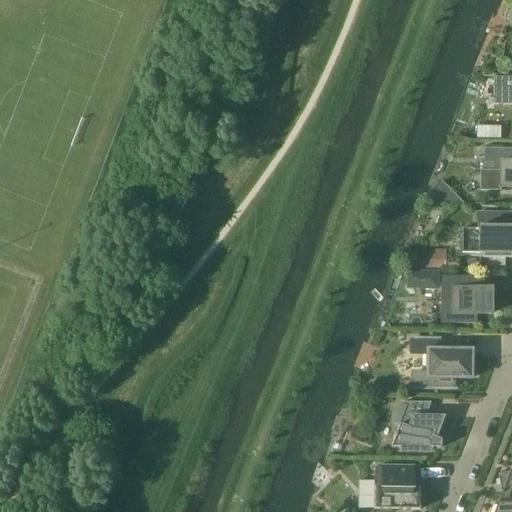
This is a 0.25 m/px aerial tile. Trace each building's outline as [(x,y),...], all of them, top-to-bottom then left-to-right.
[(511,77),(495,77),(495,106),(511,106),(511,77)] [(511,149),(484,149),(483,172),(479,172),(479,192),(499,192),(499,188),(511,188),(511,149)] [(511,214),(477,214),(476,229),(463,229),(463,254),(483,254),(483,259),(511,259),(511,254),(511,214)] [(445,268),(445,251),(418,250),(417,267),(445,268)] [(438,292),(439,274),(406,274),(406,292),(438,292)] [(491,290),(483,289),(465,289),(465,277),(441,277),(440,301),(442,301),(441,324),(456,324),(459,324),(477,325),(477,320),(477,315),(491,315),(491,290)] [(475,374),(475,357),(471,357),(471,352),(438,351),(438,341),(410,341),(410,355),(427,355),(426,375),(411,375),(411,389),(439,389),(439,391),(450,391),(450,389),(454,389),(454,379),(470,380),(470,374),(475,374)] [(441,449),(441,441),(435,438),(442,418),(423,418),(428,405),(401,405),(394,424),(399,426),(396,434),(394,434),(392,438),(394,438),(391,448),(401,449),(399,453),(429,453),(431,449),(441,449)] [(511,483),(511,465),(510,472),(498,474),(501,489),(503,489),(505,484),(511,483)] [(419,511),(420,489),(413,489),(413,469),(374,468),(374,510),(378,510),(378,511),(391,511),(392,511),(419,511)] [(511,511),(511,503),(498,503),(494,511),(511,511)]
